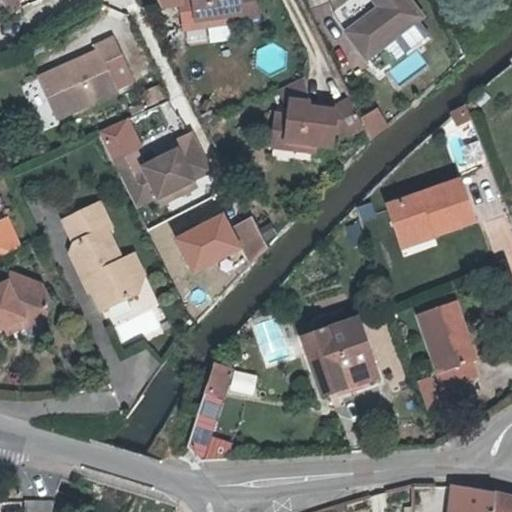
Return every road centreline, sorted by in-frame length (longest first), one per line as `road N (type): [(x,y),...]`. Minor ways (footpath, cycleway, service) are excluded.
road 1 (residential): [(476,467),(201,490)]
road 2 (residential): [(201,490),(36,442)]
